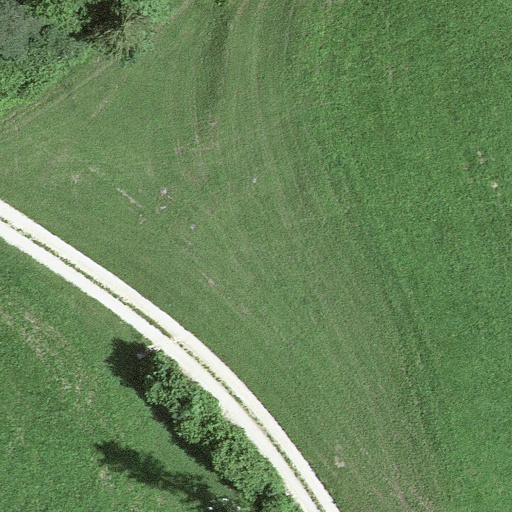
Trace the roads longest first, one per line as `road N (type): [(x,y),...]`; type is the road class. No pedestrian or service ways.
road 1 (track): [(0,222),(135,309),(245,402),(324,511)]
road 2 (track): [(197,0),(0,112)]
